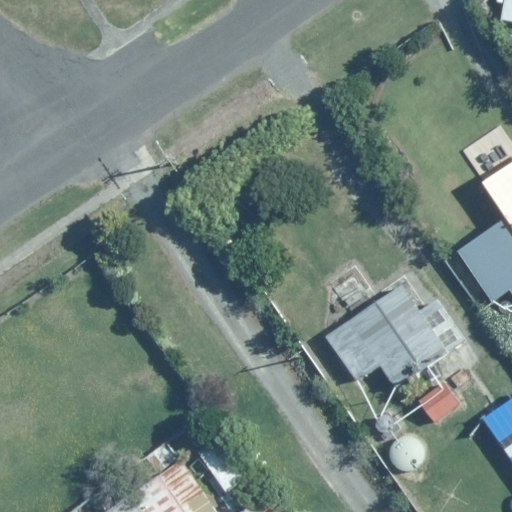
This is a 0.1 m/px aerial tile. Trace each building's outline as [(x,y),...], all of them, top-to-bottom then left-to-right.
[(511,0),(500,0),(498,18),(511,19),(511,0)] [(511,159),(481,180),(505,215),(462,245),(508,311),(511,308),(511,159)] [(406,270),(325,337),(359,378),(378,362),(400,388),(461,338),(406,270)] [(511,388),(479,412),(511,458),(511,388)] [(155,472),(99,511),(208,511),(220,504),(197,473),(211,463),(228,487),(250,470),(219,428),(178,458),(161,434),(139,450),(155,472)]
